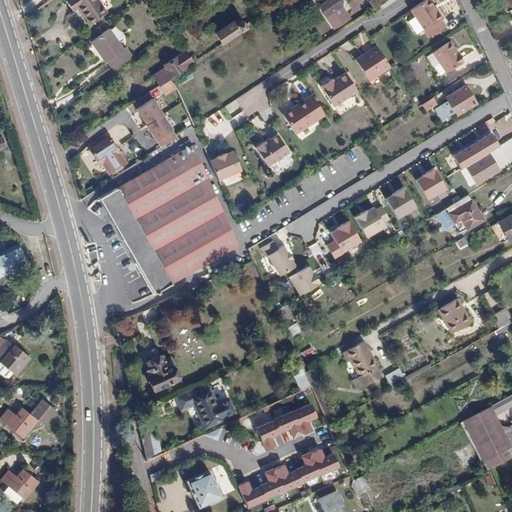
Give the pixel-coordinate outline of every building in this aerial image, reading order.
[(92,19),(94,22),(108,13),(100,0),(69,0),(74,8),(79,6),(88,21),(92,19)] [(343,29),(351,23),(339,5),(341,1),(340,0),(311,0),(310,1),(326,26),(329,24),(331,27),(336,27),(340,24),(343,29)] [(374,9),(386,0),(372,0),(369,2),(374,9)] [(426,0),(423,0),(409,10),(426,38),(444,26),(439,19),(441,18),(436,11),(434,12),(431,6),(426,0)] [(494,40),(511,30),(511,0),(498,0),(505,12),(508,11),(511,19),(489,31),(494,40)] [(218,39),(221,44),(225,42),(245,28),(241,22),(236,25),(234,22),(215,35),(218,39)] [(114,57),(121,64),(137,49),(130,41),(128,43),(110,25),(94,41),(111,59),(114,57)] [(448,41),(446,43),(453,55),(456,53),(448,41)] [(453,55),(446,43),(428,54),(441,74),(460,61),(456,53),(453,55)] [(367,81),(389,67),(375,46),(353,61),(367,81)] [(160,85),(171,77),(198,60),(208,53),(214,49),(213,47),(207,51),(195,59),(194,58),(190,61),(185,55),(176,61),(175,60),(164,68),(167,71),(154,79),(158,86),(160,85)] [(333,107),(357,92),(344,73),(332,81),(331,80),(326,79),(321,83),(321,86),(319,88),(333,107)] [(171,77),(160,85),(166,94),(175,87),(171,77)] [(463,86),(459,80),(419,105),(423,111),(434,104),(435,105),(447,98),(457,114),(476,102),(465,84),(463,86)] [(294,135),(324,115),(311,95),(302,101),(304,103),(293,110),(292,108),(281,115),(294,135)] [(159,113),(150,99),(133,110),(142,124),(159,113)] [(302,101),(292,108),(293,110),(304,103),(302,101)] [(241,111),(229,118),(234,128),(247,120),(241,111)] [(159,113),(142,124),(153,140),(169,129),(159,113)] [(169,129),(153,140),(158,146),(174,136),(169,129)] [(103,162),(110,172),(126,162),(121,155),(123,154),(121,150),(119,151),(109,136),(90,148),(101,164),(103,162)] [(277,136),(269,141),(262,145),(261,144),(255,148),(268,167),(289,153),(277,136)] [(97,198),(152,293),(235,245),(224,220),(191,144),(97,198)] [(208,160),(217,179),(240,168),(231,149),(224,152),(223,150),(214,155),(215,156),(208,160)] [(465,166),(475,183),(497,170),(486,153),(465,166)] [(445,189),(433,169),(414,180),(426,200),(445,189)] [(396,219),(415,207),(402,186),(383,198),(396,219)] [(447,213),(453,223),(459,219),(463,227),(465,229),(481,220),(470,200),(447,213)] [(372,208),(353,219),(364,239),(385,227),(382,223),(388,220),(380,206),(373,209),(372,208)] [(511,214),(496,223),(506,239),(511,235),(511,214)] [(457,230),(463,227),(459,219),(453,223),(457,230)] [(361,240),(349,220),(331,231),(335,238),(343,251),(361,240)] [(335,256),(343,251),(335,238),(327,243),(335,256)] [(263,258),(266,257),(279,250),(274,240),(258,248),(263,258)] [(316,242),(308,246),(321,269),(328,265),(316,242)] [(19,247),(0,254),(0,278),(28,267),(19,247)] [(279,250),(266,257),(277,277),(294,267),(283,247),(279,250)] [(287,278),(297,296),(319,283),(308,265),(287,278)] [(445,320),(450,331),(470,320),(458,296),(440,306),(447,319),(445,320)] [(503,307),(492,314),(500,326),(510,320),(503,307)] [(3,340),(0,343),(0,363),(14,375),(29,357),(14,345),(12,346),(4,339),(3,340)] [(349,359),(357,375),(366,371),(370,379),(377,376),(373,367),(375,366),(361,340),(341,351),(346,360),(349,359)] [(299,351),(303,358),(313,354),(310,346),(299,351)] [(146,379),(152,391),(190,373),(189,371),(191,370),(192,368),(190,364),(187,363),(181,366),(179,363),(177,363),(175,360),(164,365),(160,356),(143,364),(149,377),(146,379)] [(388,387),(403,380),(398,368),(383,374),(388,387)] [(362,384),(370,379),(366,371),(357,375),(362,384)] [(173,397),(177,405),(209,390),(208,389),(200,392),(197,386),(173,397)] [(306,394),(303,388),(291,394),(294,400),(306,394)] [(209,390),(177,405),(179,411),(194,405),(204,426),(222,418),(221,416),(232,410),(226,398),(215,403),(209,390)] [(511,392),(501,398),(504,404),(511,400),(511,402),(511,392)] [(30,415),(37,420),(42,425),(55,410),(43,400),(30,415)] [(309,403),(262,419),(266,428),(253,432),(260,449),(311,431),(307,419),(314,416),(309,403)] [(488,407),(463,421),(484,460),(510,446),(488,407)] [(37,420),(30,415),(22,408),(16,416),(8,409),(0,418),(0,419),(22,438),(37,420)] [(153,427),(139,434),(145,460),(159,454),(153,427)] [(318,446),(320,454),(330,452),(328,444),(318,446)] [(159,454),(162,464),(162,465),(171,461),(166,450),(159,454)] [(159,454),(145,460),(147,470),(162,464),(159,454)] [(224,463),(212,468),(223,494),(234,490),(224,463)] [(150,480),(166,474),(164,468),(148,474),(150,480)] [(4,493),(18,505),(22,499),(23,500),(38,482),(22,469),(16,476),(8,470),(0,481),(9,488),(4,493)] [(184,480),(196,507),(219,496),(207,470),(184,480)] [(360,475),(349,482),(357,494),(368,487),(360,475)] [(347,511),(357,507),(347,485),(290,511),(347,511)] [(263,503),(267,504),(273,502),(275,497),(272,491),(266,490),(262,492),(260,498),(263,503)]
